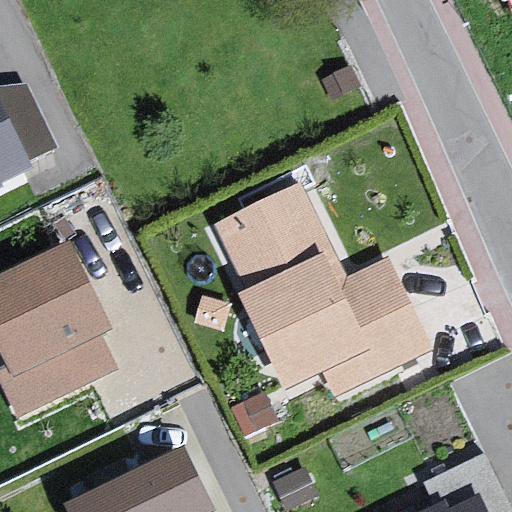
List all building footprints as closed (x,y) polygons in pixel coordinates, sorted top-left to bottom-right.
[(0,100),(0,200),(37,184),(0,100)] [(307,180),(207,226),(286,399),(329,379),(336,394),(429,351),(388,260),(351,277),(307,180)] [(65,253),(0,284),(0,367),(4,376),(0,378),(0,393),(17,427),(116,378),(100,346),(109,341),(65,253)] [(202,511),(176,457),(60,511),(202,511)] [(488,511),(484,502),(461,511),(488,511)]
